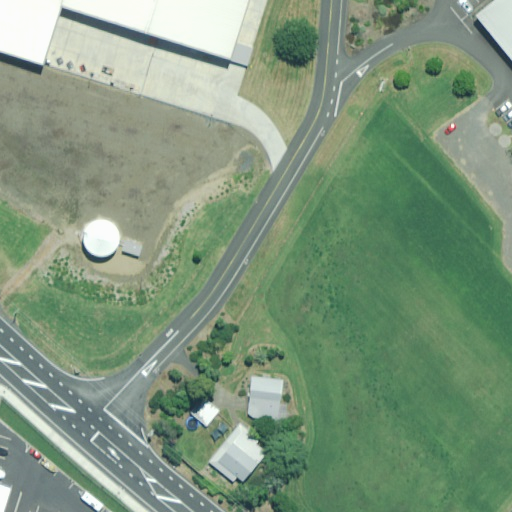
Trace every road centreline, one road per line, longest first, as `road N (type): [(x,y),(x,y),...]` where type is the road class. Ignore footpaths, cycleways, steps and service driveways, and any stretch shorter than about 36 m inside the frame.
road 1 (unclassified): [(333,0),(325,91),(304,142),(209,298),(85,428)]
road 2 (tertiary): [(85,428),(185,511)]
